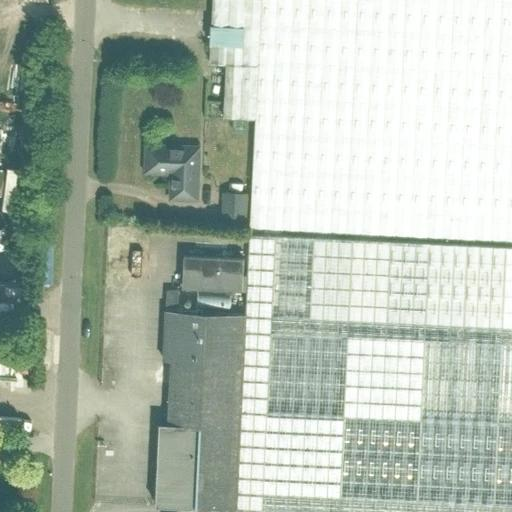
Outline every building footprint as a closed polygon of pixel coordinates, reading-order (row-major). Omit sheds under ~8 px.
[(511,0),(213,0),(212,22),(247,24),(246,43),(211,41),(210,62),(227,63),(224,117),(255,118),(250,226),(511,238),(511,0)] [(247,24),(212,22),(211,41),(246,43),(247,24)] [(197,199),(199,147),(147,145),(146,171),(172,172),(171,198),(197,199)] [(245,224),(247,193),(222,191),(220,222),(245,224)] [(246,313),(237,508),(236,511),(511,511),(511,246),(250,234),(249,258),(247,290),(246,313)] [(247,290),(249,258),(185,255),(183,287),(247,290)] [(178,306),(179,290),(167,290),(167,306),(178,306)] [(237,508),(246,313),(166,309),(164,359),(172,360),(169,423),(161,423),(157,505),(237,508)]
